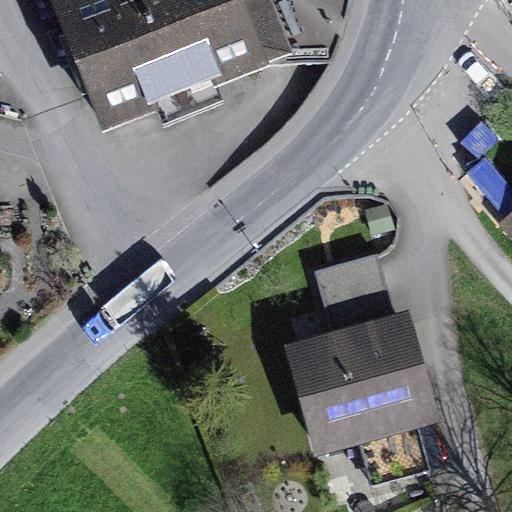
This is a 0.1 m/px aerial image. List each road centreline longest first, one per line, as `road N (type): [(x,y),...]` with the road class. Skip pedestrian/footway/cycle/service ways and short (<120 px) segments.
road 1 (unclassified): [(408,6),(376,93),(345,136),(0,430)]
road 2 (track): [(489,511),(461,439),(425,269)]
road 3 (track): [(376,93),(404,122),(445,200),(511,282)]
